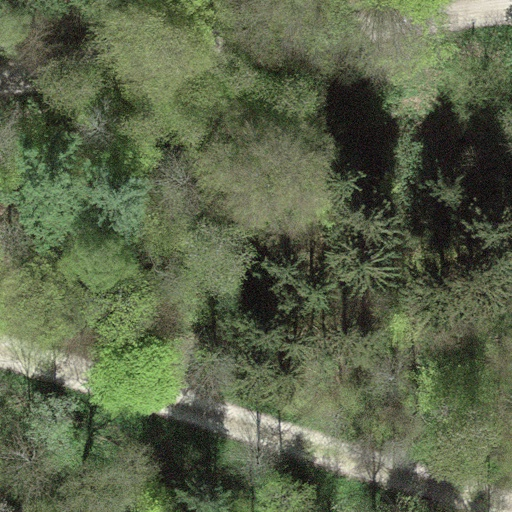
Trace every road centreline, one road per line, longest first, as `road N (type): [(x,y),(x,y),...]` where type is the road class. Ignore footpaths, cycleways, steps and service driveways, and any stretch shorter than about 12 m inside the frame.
road 1 (track): [(511,506),(0,355)]
road 2 (track): [(511,13),(0,81)]
